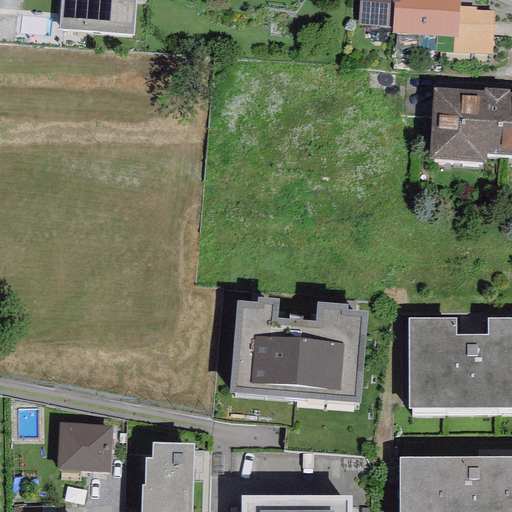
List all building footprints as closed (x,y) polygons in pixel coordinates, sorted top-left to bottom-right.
[(136,0),(60,0),(59,33),(134,38),(136,0)] [(393,0),(359,0),(358,25),(392,27),(393,0)] [(393,0),(392,27),(392,33),(437,36),(457,37),(459,5),(459,0),(393,0)] [(476,6),(459,5),(457,37),(437,36),(436,51),(491,54),(493,12),(476,11),(476,6)] [(483,97),(433,93),(429,165),(485,169),(486,160),(511,161),(511,97),(510,97),(510,94),(483,93),(483,97)] [(257,310),(237,308),(229,400),(360,411),(367,319),(347,317),(347,311),(317,309),(315,328),(277,325),(279,306),(257,304),(257,310)] [(457,325),(408,326),(409,415),(511,414),(511,324),(488,325),(488,342),(457,342),(457,325)] [(111,429),(59,427),(58,473),(110,475),(111,429)] [(142,491),(141,511),(191,511),(193,450),(153,449),(152,465),(145,464),(144,491),(142,491)] [(511,511),(511,463),(400,464),(399,511),(511,511)] [(351,511),(352,502),(240,503),(240,511),(351,511)]
